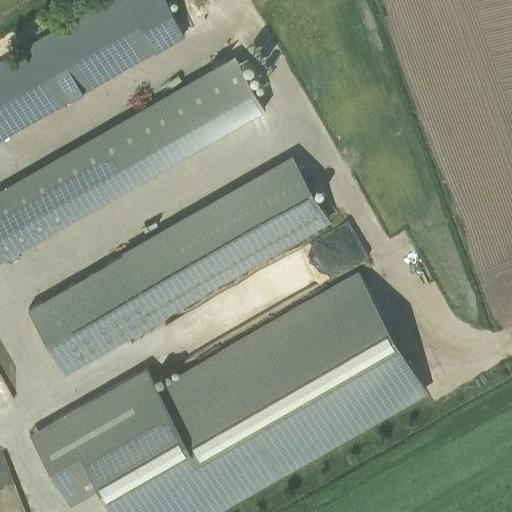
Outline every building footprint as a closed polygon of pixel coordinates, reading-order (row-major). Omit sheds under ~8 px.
[(0,141),(91,89),(186,35),(165,0),(110,0),(0,62),(0,141)] [(62,369),(327,218),(292,157),(27,308),(62,369)] [(0,258),(71,218),(41,165),(0,188),(0,258)] [(28,433),(69,504),(99,486),(114,511),(206,511),(424,388),(359,273),(158,388),(145,366),(28,433)] [(0,401),(12,394),(0,372),(0,401)]
